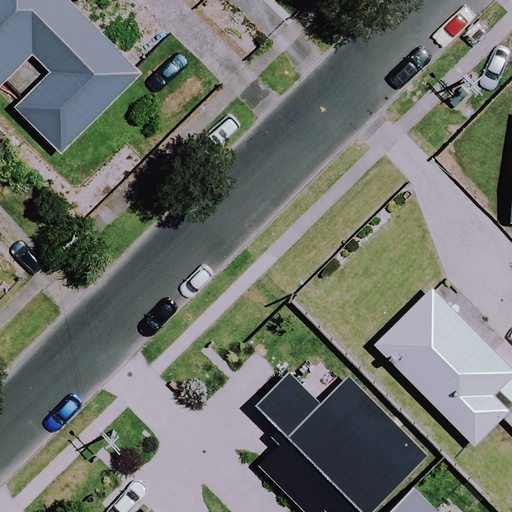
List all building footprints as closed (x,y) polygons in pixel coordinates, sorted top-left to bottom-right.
[(139,72),(66,0),(0,0),(0,84),(33,51),(51,68),(13,107),(54,147),(112,88),(118,93),(139,72)] [(511,404),(511,372),(432,289),(376,342),(472,443),(505,411),(511,404)] [(363,511),(427,450),(349,372),(324,398),(291,365),(259,397),(292,429),(262,459),(313,510),(325,498),(338,511),(363,511)] [(462,511),(446,511),(417,482),(386,511),(470,511),(466,508),(462,511)] [(205,511),(160,511),(152,503),(142,511),(219,511),(212,505),(205,511)]
